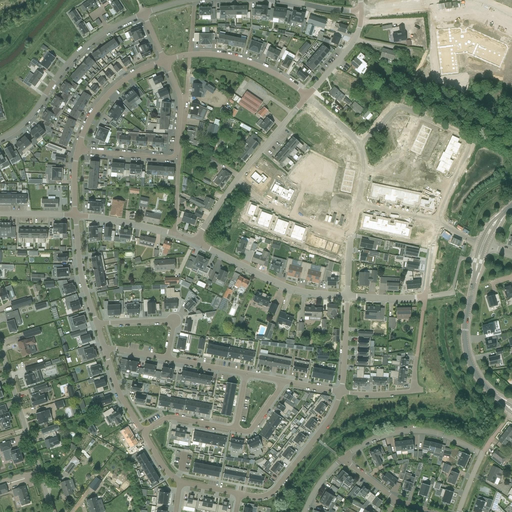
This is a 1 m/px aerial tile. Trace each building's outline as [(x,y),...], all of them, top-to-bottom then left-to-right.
[(97,0),(90,0),(83,5),(86,11),(96,5),(95,4),(98,2),(97,0)] [(112,4),(110,5),(116,14),(123,10),(117,0),(112,4)] [(252,9),(252,16),(260,17),(261,6),(255,6),(255,9),(252,9)] [(261,6),(260,17),(270,18),(270,12),(270,11),(267,10),(267,8),(267,7),(261,6)] [(220,7),(220,13),(217,13),(217,19),(220,19),(220,16),(225,16),(225,7),(220,7)] [(242,16),(241,16),(241,17),(247,17),(247,19),(250,19),(250,12),(247,12),(247,7),(241,7),(242,16)] [(199,16),(210,16),(210,20),(215,20),(215,9),(211,9),(211,8),(199,9),(199,16)] [(270,18),(269,20),(273,21),(273,18),(279,19),(280,9),(274,8),(274,9),(273,13),(270,12),(270,18)] [(82,19),(76,9),(69,14),(77,26),(83,22),(81,20),(82,19)] [(280,9),(279,19),(284,20),(284,22),(287,23),(289,16),(289,15),(286,15),(286,11),(286,10),(280,9)] [(287,23),(287,24),(290,25),(291,22),(296,23),(299,12),(294,10),(294,11),(293,11),(292,12),(291,16),(289,16),(287,23)] [(299,12),(296,23),(302,24),(302,26),(305,26),(305,24),(306,21),(304,20),(306,14),(304,14),(304,13),(299,12)] [(324,29),(327,21),(310,15),(307,23),(308,24),(316,26),(324,29)] [(84,36),(90,31),(84,22),(83,22),(77,26),(84,36)] [(340,25),(336,23),(335,27),(338,28),(338,31),(345,34),(347,27),(340,24),(340,25)] [(316,26),(308,24),(305,34),(312,37),(316,26)] [(400,34),(393,35),(394,43),(406,41),(403,26),(399,27),(400,34)] [(133,37),(142,33),(142,32),(142,33),(139,27),(135,28),(136,29),(128,32),(130,38),(133,37)] [(436,33),(440,75),(456,74),(454,54),(465,54),(498,69),(506,52),(506,51),(506,50),(506,48),(505,47),(505,46),(504,46),(469,29),(468,29),(467,29),(466,29),(465,29),(465,30),(464,30),(464,31),(464,32),(461,33),(461,31),(461,30),(460,30),(460,29),(459,29),(458,29),(439,30),(438,30),(438,31),(437,31),(437,32),(436,32),(436,33)] [(423,31),(415,32),(417,46),(425,46),(423,31)] [(139,44),(138,41),(144,38),(143,36),(144,36),(142,33),(133,37),(135,42),(132,43),(134,46),(139,44)] [(202,45),(202,46),(205,46),(205,34),(194,34),(194,42),(198,42),(198,41),(199,41),(199,45),(202,45)] [(211,40),(214,40),(214,34),(205,34),(205,46),(209,46),(209,45),(211,45),(211,40)] [(322,37),(321,41),(333,46),(334,44),(339,46),(341,41),(339,41),(340,39),(334,36),(333,38),(331,38),(330,40),(322,37)] [(109,43),(115,50),(119,47),(114,39),(109,43)] [(260,51),(263,52),(266,44),(260,41),(259,44),(252,41),(248,50),(259,54),(260,51)] [(301,48),(305,52),(310,46),(306,42),(301,48)] [(110,53),(115,50),(109,43),(105,46),(110,53)] [(137,55),(139,54),(149,50),(150,49),(148,46),(147,46),(146,44),(140,47),(139,44),(134,46),(137,55)] [(268,44),(265,49),(268,51),(266,56),(268,58),(271,59),(275,50),(270,48),(271,45),(268,44)] [(323,45),(319,49),(326,55),(330,51),(323,45)] [(101,49),(100,49),(106,56),(110,53),(105,46),(101,49)] [(271,59),(271,60),(273,61),(274,60),(277,62),(279,56),(282,58),(285,51),(286,48),(283,47),(282,50),(276,48),(275,50),(271,59)] [(100,49),(96,52),(101,59),(106,56),(100,49)] [(326,55),(319,49),(316,53),(323,59),(326,55)] [(395,53),(383,49),(381,57),(393,60),(395,53)] [(149,50),(139,54),(141,59),(148,56),(148,57),(151,56),(151,55),(149,50)] [(282,58),(281,60),(284,61),(281,66),(288,70),(293,61),(287,57),(289,53),(285,51),(282,58)] [(97,62),(101,59),(96,52),(92,55),(97,62)] [(40,69),(42,67),(47,70),(51,64),(53,62),(53,61),(56,58),(49,53),(40,65),(38,63),(36,66),(40,69)] [(313,57),(320,63),(323,59),(316,53),(313,57)] [(355,58),(350,64),(356,68),(357,69),(356,70),(360,73),(366,65),(367,64),(362,60),(365,57),(360,53),(356,59),(355,58)] [(85,61),(92,67),(96,63),(89,57),(85,61)] [(313,57),(309,61),(316,67),(320,63),(313,57)] [(119,58),(116,61),(118,64),(118,63),(122,68),(125,67),(125,68),(131,63),(130,62),(127,58),(122,62),(119,58)] [(85,61),(81,65),(88,71),(92,67),(85,61)] [(316,67),(309,61),(306,65),(313,71),(316,67)] [(111,64),(107,67),(110,70),(114,74),(116,72),(117,73),(123,69),(122,68),(118,63),(118,64),(113,67),(111,64)] [(81,66),(78,69),(84,75),(88,71),(81,65),(81,66)] [(300,78),(299,79),(302,82),(303,81),(304,81),(309,75),(306,73),(309,70),(304,66),(296,75),(300,78)] [(78,69),(74,73),(81,79),(84,75),(78,69)] [(102,71),(99,74),(102,77),(102,76),(106,81),(108,79),(109,79),(114,75),(114,74),(110,70),(105,74),(102,71)] [(26,85),(28,82),(35,87),(39,81),(40,79),(40,80),(43,75),(37,71),(30,80),(26,78),(23,83),(26,85)] [(77,83),(81,79),(74,73),(70,77),(77,83)] [(94,78),(91,82),(94,84),(99,88),(101,86),(102,86),(107,81),(106,81),(102,76),(102,77),(97,81),(94,78)] [(153,91),(163,86),(162,86),(162,87),(160,83),(163,82),(161,76),(160,76),(157,77),(157,78),(156,78),(154,79),(153,79),(149,81),(153,90),(153,91)] [(344,90),(350,83),(343,77),(343,78),(342,77),(336,83),(344,90)] [(63,84),(62,86),(70,91),(72,88),(75,90),(78,86),(70,81),(69,84),(65,82),(64,84),(63,84)] [(216,89),(207,83),(204,88),(213,94),(216,89)] [(87,86),(84,90),(92,96),(94,93),(95,94),(99,88),(94,84),(90,89),(87,86)] [(202,85),(193,84),(192,97),(201,98),(202,85)] [(61,88),(59,91),(63,93),(61,96),(69,100),(71,96),(68,94),(70,91),(62,86),(61,88)] [(163,87),(163,86),(153,91),(155,94),(158,93),(160,98),(169,94),(168,93),(169,93),(168,90),(167,90),(166,88),(164,90),(162,87),(163,87)] [(339,92),(334,87),(328,94),(333,98),(339,103),(344,97),(339,92)] [(128,94),(135,102),(144,95),(139,89),(136,92),(135,93),(133,90),(132,91),(132,90),(129,92),(130,93),(128,94)] [(81,97),(88,102),(91,97),(84,92),(81,97)] [(238,104),(254,115),(262,103),(246,92),(238,104)] [(135,102),(128,94),(127,95),(126,94),(124,96),(124,97),(127,102),(124,104),(131,111),(135,108),(132,104),(135,102)] [(56,96),(53,101),(61,105),(63,102),(66,105),(69,100),(61,96),(59,98),(56,96)] [(86,106),(88,102),(81,97),(78,102),(86,106)] [(165,103),(165,100),(158,99),(158,103),(160,103),(160,108),(161,108),(170,109),(170,103),(165,103)] [(53,101),(50,105),(54,107),(52,110),(60,115),(62,110),(59,108),(61,105),(53,101)] [(78,102),(75,106),(83,111),(86,106),(78,102)] [(359,115),(362,112),(364,110),(354,102),(350,107),(359,115)] [(199,106),(199,105),(192,104),(190,115),(196,116),(195,119),(200,119),(201,114),(205,115),(207,110),(199,106)] [(116,105),(111,110),(120,117),(124,111),(127,113),(129,111),(123,105),(121,108),(120,108),(120,107),(117,105),(117,106),(116,105)] [(75,106),(73,111),(80,116),(83,111),(75,106)] [(264,107),(258,114),(262,118),(268,111),(264,107)] [(45,112),(44,114),(52,119),(53,116),(57,119),(60,115),(52,110),(50,112),(47,110),(46,113),(45,112)] [(115,124),(120,117),(111,110),(107,116),(108,117),(108,118),(111,120),(111,119),(113,120),(112,122),(112,121),(109,125),(115,129),(118,126),(115,124)] [(80,116),(73,111),(70,116),(77,120),(80,116)] [(314,120),(306,113),(301,118),(303,120),(301,122),(310,129),(314,124),(312,122),(314,120)] [(43,117),(41,119),(45,121),(43,124),(47,127),(50,129),(53,125),(50,122),(52,119),(44,114),(42,116),(43,117)] [(267,117),(259,126),(266,132),(274,123),(267,117)] [(68,119),(66,124),(75,127),(74,127),(76,122),(68,119)] [(73,132),(75,127),(66,124),(64,129),(73,132)] [(168,131),(168,125),(160,124),(160,127),(156,127),(156,130),(153,129),(153,132),(165,133),(165,130),(168,131)] [(219,126),(212,124),(209,124),(208,125),(207,131),(207,133),(210,133),(217,134),(219,126)] [(35,128),(34,128),(40,137),(42,139),(47,135),(51,138),(51,136),(52,134),(53,130),(52,130),(50,133),(45,130),(44,131),(39,125),(38,126),(38,125),(35,128)] [(419,130),(428,134),(430,129),(421,125),(419,130)] [(98,130),(97,133),(107,137),(109,138),(111,133),(111,132),(110,132),(111,129),(106,127),(105,127),(104,130),(100,128),(99,130),(98,130)] [(188,127),(187,131),(186,136),(185,142),(193,143),(195,128),(190,127),(188,127)] [(31,132),(30,133),(34,138),(32,140),(36,145),(38,143),(36,140),(40,137),(34,128),(33,129),(30,131),(31,132)] [(64,129),(62,134),(71,137),(72,132),(73,132),(64,129)] [(324,133),(320,129),(315,134),(320,138),(324,133)] [(419,130),(417,135),(426,139),(428,134),(419,130)] [(119,145),(124,145),(125,136),(121,136),(122,132),(117,131),(116,140),(119,141),(119,145)] [(128,136),(125,136),(124,145),(129,145),(130,141),(133,142),(134,133),(129,132),(128,136)] [(96,137),(95,139),(100,141),(98,145),(105,145),(105,143),(105,142),(107,137),(97,133),(95,136),(96,137)] [(138,133),(134,133),(133,142),(136,142),(136,146),(138,146),(138,147),(141,147),(142,138),(138,137),(138,133)] [(330,142),(334,138),(332,137),(333,136),(329,133),(324,138),(321,142),(326,147),(319,155),(326,158),(336,147),(330,142)] [(69,142),(71,137),(62,134),(61,139),(69,142)] [(145,138),(142,138),(141,147),(143,147),(143,146),(146,147),(146,143),(150,143),(150,134),(145,134),(145,138)] [(155,134),(150,134),(150,143),(153,143),(152,147),(158,148),(158,139),(155,139),(155,134)] [(162,139),(158,139),(158,148),(163,148),(163,144),(167,144),(167,135),(162,135),(162,139)] [(423,144),(426,139),(417,135),(414,140),(423,144)] [(447,144),(458,149),(461,144),(457,142),(459,139),(451,135),(447,144)] [(21,139),(20,140),(29,150),(36,145),(32,140),(29,142),(25,137),(24,137),(21,139)] [(239,156),(238,157),(241,159),(245,162),(259,144),(255,141),(250,137),(245,143),(244,142),(239,148),(240,149),(243,151),(239,156)] [(289,142),(296,147),(297,146),(301,149),(303,146),(293,137),(289,142)] [(67,147),(69,142),(61,139),(59,144),(67,147)] [(17,144),(16,144),(20,149),(18,151),(22,156),(29,150),(20,140),(19,140),(16,143),(17,144)] [(421,149),(423,144),(414,140),(412,145),(421,149)] [(289,142),(285,146),(296,155),(298,152),(294,149),(296,147),(289,142)] [(64,153),(65,153),(66,150),(49,144),(45,146),(57,151),(56,154),(55,161),(58,161),(58,162),(62,162),(65,162),(66,156),(64,156),(63,155),(64,153)] [(447,144),(443,152),(451,156),(452,152),(456,154),(458,149),(447,144)] [(421,149),(412,145),(410,150),(419,154),(421,149)] [(296,155),(285,146),(282,150),(288,156),(289,154),(293,158),(296,155)] [(10,147),(4,150),(10,161),(14,159),(16,163),(21,160),(19,157),(17,151),(16,151),(13,152),(10,147)] [(288,156),(282,150),(278,155),(288,164),(290,161),(287,158),(288,156)] [(451,156),(443,152),(440,161),(450,166),(453,161),(449,159),(451,156)] [(0,165),(3,164),(5,168),(10,165),(6,157),(3,159),(2,155),(1,156),(0,153),(0,165)] [(288,164),(278,155),(274,159),(281,165),(282,163),(286,166),(288,164)] [(407,155),(403,160),(411,168),(417,163),(425,166),(426,162),(411,155),(409,158),(407,155)] [(209,161),(212,163),(220,167),(222,163),(214,159),(211,157),(209,161)] [(404,176),(411,168),(403,160),(398,164),(402,168),(399,171),(404,176)] [(265,161),(260,166),(269,173),(273,169),(276,172),(279,169),(273,164),(271,166),(265,161)] [(448,171),(450,166),(440,161),(436,169),(443,173),(445,169),(448,171)] [(117,173),(118,164),(118,163),(115,163),(115,164),(112,163),(111,169),(108,169),(108,175),(111,176),(111,173),(117,173)] [(117,173),(117,176),(123,177),(126,177),(127,171),(124,170),(124,164),(118,164),(117,173)] [(50,168),(49,175),(63,175),(63,170),(62,170),(62,169),(56,169),(56,166),(47,165),(47,168),(50,168)] [(127,171),(126,177),(129,177),(129,176),(135,176),(136,175),(135,175),(136,165),(130,165),(130,171),(127,171)] [(141,175),(141,178),(144,178),(145,172),(142,172),(142,166),(139,166),(139,165),(137,165),(136,165),(135,175),(136,175),(141,175)] [(400,173),(393,165),(392,167),(391,166),(384,173),(386,175),(382,178),(393,180),(394,179),(391,176),(395,172),(398,175),(400,173)] [(222,170),(217,177),(220,179),(216,184),(222,189),(231,176),(225,171),(224,172),(222,170)] [(255,172),(250,178),(259,186),(265,180),(255,172)] [(63,181),(63,175),(49,175),(52,175),(51,181),(48,180),(48,184),(55,184),(55,181),(62,182),(62,181),(63,181)] [(270,192),(275,195),(279,187),(274,184),(270,192)] [(381,195),(382,187),(373,185),(371,197),(376,198),(377,195),(381,195)] [(283,189),(279,187),(275,195),(279,197),(283,189)] [(389,201),(391,189),(382,187),(381,195),(384,196),(384,200),(389,201)] [(279,197),(284,199),(288,191),(283,189),(279,197)] [(391,189),(389,201),(395,202),(395,198),(399,199),(401,191),(391,189)] [(292,194),(288,191),(284,199),(289,202),(292,194)] [(410,193),(401,191),(399,199),(403,200),(402,203),(407,205),(410,193)] [(410,193),(407,205),(413,206),(413,202),(417,203),(419,195),(410,193)] [(141,197),(139,203),(147,205),(149,199),(141,197)] [(209,211),(214,201),(207,197),(204,203),(197,200),(195,204),(195,205),(201,208),(203,209),(209,211)] [(434,211),(436,203),(435,203),(435,199),(430,198),(429,201),(426,201),(422,200),(420,207),(424,208),(424,209),(434,211)] [(42,208),(58,208),(58,200),(55,200),(50,200),(42,200),(42,208)] [(105,201),(95,200),(94,212),(100,212),(100,211),(101,211),(101,210),(101,209),(104,209),(105,201)] [(110,215),(121,217),(124,202),(113,200),(110,215)] [(255,218),(253,217),(256,207),(250,205),(246,215),(252,217),(251,223),(253,224),(255,218)] [(203,214),(199,212),(196,211),(194,216),(185,213),(182,221),(186,223),(186,222),(194,225),(197,217),(201,219),(203,214)] [(257,222),(263,224),(266,214),(261,212),(258,219),(255,218),(253,224),(256,225),(257,222)] [(146,213),(144,221),(159,224),(160,216),(146,213)] [(272,216),(266,214),(263,224),(268,226),(267,230),(270,231),(272,225),(269,224),(272,216)] [(362,228),(371,230),(373,222),(369,221),(370,217),(364,216),(362,228)] [(380,232),(383,220),(377,219),(376,222),(373,222),(371,230),(380,232)] [(275,226),(272,225),(270,231),(273,232),(273,230),(279,232),(283,222),(277,220),(275,226)] [(380,232),(389,233),(391,225),(387,225),(388,221),(383,220),(380,232)] [(287,237),(289,231),(286,230),(288,224),(283,222),(279,232),(285,234),(284,236),(287,237)] [(395,226),(391,225),(389,233),(398,235),(401,223),(395,222),(395,226)] [(1,223),(0,233),(1,233),(7,233),(7,237),(15,237),(15,227),(11,227),(11,223),(1,223)] [(401,223),(398,235),(408,237),(409,229),(405,228),(406,225),(401,223)] [(49,237),(53,237),(53,235),(59,235),(59,238),(60,238),(60,224),(53,224),(53,229),(50,229),(49,237)] [(89,227),(90,239),(97,238),(97,241),(101,241),(102,232),(97,232),(97,226),(89,227)] [(289,231),(287,237),(290,238),(290,236),(296,238),(299,228),(294,226),(291,232),(289,231)] [(105,227),(104,237),(110,238),(110,241),(114,242),(114,237),(115,232),(111,231),(112,228),(105,227)] [(427,237),(428,229),(418,227),(418,228),(414,227),(412,235),(417,236),(417,235),(427,237)] [(303,236),(305,230),(299,228),(296,238),(302,240),(301,242),(304,243),(306,237),(303,236)] [(114,237),(114,242),(120,243),(120,239),(130,240),(131,231),(127,231),(127,230),(124,230),(124,231),(120,230),(119,237),(114,237)] [(311,246),(314,237),(308,235),(305,244),(311,246)] [(153,247),(155,240),(148,238),(148,239),(140,237),(139,244),(153,247)] [(311,246),(317,248),(321,239),(314,237),(311,246)] [(250,251),(251,250),(253,243),(255,239),(250,238),(250,239),(249,242),(241,240),(237,251),(244,254),(245,250),(245,249),(250,251)] [(362,239),(360,247),(372,249),(373,245),(380,246),(382,240),(370,238),(369,241),(362,239)] [(327,241),(321,239),(317,248),(324,250),(327,241)] [(169,250),(172,243),(165,241),(163,247),(159,246),(159,250),(159,257),(166,256),(167,255),(169,250)] [(327,241),(324,250),(330,253),(333,243),(327,241)] [(333,243),(330,253),(336,255),(340,246),(333,243)] [(412,250),(413,247),(395,243),(394,247),(406,250),(404,256),(412,258),(412,256),(417,257),(419,251),(412,250)] [(364,254),(361,253),(359,260),(371,262),(372,256),(379,257),(379,253),(363,250),(365,251),(364,254)] [(54,252),(54,256),(53,256),(54,262),(68,261),(67,254),(62,255),(62,251),(54,252)] [(252,261),(263,266),(268,253),(263,251),(261,257),(254,254),(252,261)] [(94,257),(91,258),(92,263),(103,261),(102,252),(93,253),(94,257)] [(193,266),(192,267),(198,269),(199,269),(204,258),(203,258),(203,257),(199,255),(199,256),(197,255),(193,266)] [(395,256),(395,260),(407,262),(406,268),(413,270),(413,269),(418,270),(419,264),(413,263),(414,259),(395,256)] [(198,269),(198,270),(206,274),(207,275),(210,269),(209,269),(206,268),(210,261),(208,260),(209,259),(205,258),(204,258),(199,269),(198,269)] [(288,258),(284,273),(287,273),(287,276),(292,277),(295,266),(292,265),(293,260),(288,258)] [(154,271),(175,270),(175,260),(154,261),(154,271)] [(281,270),(284,271),(286,261),(283,260),(282,263),(272,261),(270,270),(276,271),(276,272),(280,273),(281,270)] [(295,266),(292,277),(298,278),(300,279),(300,277),(303,277),(307,263),(302,262),(302,263),(297,261),(296,266),(295,266)] [(307,263),(303,277),(306,278),(306,280),(308,281),(313,282),(316,271),(315,271),(310,270),(312,265),(312,264),(307,263)] [(0,264),(0,278),(1,271),(5,272),(5,270),(14,270),(14,265),(0,264)] [(62,265),(53,265),(54,270),(57,270),(57,278),(61,277),(62,278),(62,277),(64,277),(65,277),(69,277),(69,275),(70,275),(69,270),(68,270),(68,269),(63,269),(62,265)] [(316,271),(313,282),(318,284),(319,281),(322,282),(326,268),(321,267),(319,272),(316,271)] [(222,272),(220,271),(218,275),(215,274),(212,281),(215,283),(217,279),(224,283),(227,277),(226,277),(228,273),(227,273),(228,272),(225,271),(224,272),(223,271),(222,272)] [(326,271),(323,282),(327,283),(327,286),(337,287),(337,278),(331,278),(331,272),(326,271)] [(376,283),(376,271),(372,271),(372,274),(359,273),(359,281),(359,286),(368,286),(369,280),(371,281),(371,283),(376,283)] [(402,287),(407,286),(407,289),(420,288),(419,281),(409,282),(409,276),(412,275),(412,271),(407,271),(402,287)] [(238,280),(233,277),(232,277),(231,281),(223,298),(218,309),(222,310),(224,306),(227,299),(228,300),(229,300),(233,291),(234,289),(232,288),(233,285),(235,286),(239,288),(239,289),(240,290),(239,291),(243,292),(243,291),(244,292),(246,289),(247,289),(250,282),(240,277),(238,280)] [(386,291),(398,291),(399,283),(393,283),(393,278),(380,278),(380,290),(380,289),(386,290),(386,291)] [(66,281),(57,281),(59,287),(63,286),(66,294),(66,295),(76,291),(74,286),(73,287),(72,284),(68,285),(66,281)] [(37,284),(32,286),(35,293),(39,291),(39,290),(41,289),(40,285),(38,286),(37,284)] [(12,290),(11,286),(0,289),(0,290),(1,293),(0,293),(0,296),(2,301),(8,299),(9,301),(12,300),(9,291),(12,290)] [(174,288),(170,289),(171,309),(177,309),(177,303),(178,302),(178,299),(180,299),(180,293),(174,293),(174,288)] [(187,304),(184,308),(189,313),(197,304),(193,301),(195,298),(197,297),(189,290),(184,301),(187,304)] [(267,307),(269,308),(268,311),(275,314),(278,306),(271,303),(271,304),(268,303),(271,298),(266,296),(266,295),(263,293),(262,294),(258,293),(256,297),(254,296),(252,300),(254,301),(254,302),(258,303),(257,305),(262,307),(263,305),(267,307)] [(495,300),(494,295),(487,297),(490,308),(497,306),(497,305),(501,304),(499,298),(495,300)] [(74,303),(73,300),(72,296),(64,298),(66,303),(69,302),(72,312),(81,308),(79,301),(74,303)] [(13,310),(28,305),(27,299),(26,298),(11,303),(13,310)] [(148,311),(148,314),(156,314),(156,311),(159,310),(159,304),(155,305),(155,303),(148,304),(148,300),(144,300),(144,312),(148,311)] [(119,304),(114,304),(114,316),(115,316),(115,317),(119,317),(118,316),(120,316),(120,309),(123,309),(123,301),(119,301),(119,304)] [(113,316),(114,316),(114,304),(108,305),(108,302),(104,302),(104,310),(108,309),(108,316),(110,316),(110,317),(113,317),(113,316)] [(127,315),(133,315),(133,303),(127,304),(127,305),(124,305),(125,313),(127,313),(127,315)] [(139,303),(133,303),(133,315),(139,315),(139,312),(141,312),(141,304),(139,304),(139,303)] [(336,316),(338,305),(328,304),(327,315),(330,315),(329,318),(336,319),(336,316)] [(380,308),(365,307),(365,315),(372,316),(372,320),(383,320),(383,316),(379,316),(380,308)] [(410,319),(410,315),(410,307),(397,308),(397,319),(410,319)] [(309,317),(308,320),(321,320),(321,317),(322,308),(305,308),(304,317),(309,317)] [(16,326),(17,326),(16,320),(20,319),(17,311),(10,313),(12,321),(7,323),(8,326),(9,330),(10,333),(13,332),(14,333),(17,332),(17,331),(16,326)] [(281,312),(277,323),(282,325),(282,324),(290,327),(293,318),(285,315),(285,314),(281,312)] [(202,314),(196,315),(193,315),(192,320),(186,319),(185,324),(185,326),(184,331),(191,332),(193,332),(191,332),(192,327),(194,327),(195,320),(203,318),(202,314)] [(79,326),(85,323),(84,319),(85,319),(84,316),(83,316),(84,316),(79,318),(78,315),(72,317),(75,326),(71,327),(72,332),(80,329),(79,326)] [(482,326),(483,332),(484,335),(485,334),(492,333),(493,336),(497,335),(500,335),(501,334),(500,331),(496,332),(494,322),(488,324),(488,325),(482,326)] [(269,323),(266,329),(266,331),(272,333),(273,331),(275,325),(269,323)] [(39,328),(28,331),(30,337),(40,333),(39,328)] [(87,334),(85,329),(75,333),(76,337),(80,336),(82,344),(92,341),(90,335),(87,335),(87,334)] [(178,338),(178,341),(177,345),(176,349),(180,350),(180,351),(183,351),(183,350),(184,350),(185,345),(189,346),(191,335),(183,334),(182,339),(178,338)] [(358,340),(357,347),(363,347),(370,347),(374,347),(374,342),(370,341),(371,338),(363,337),(363,340),(358,340)] [(485,346),(486,350),(490,349),(496,348),(495,344),(497,343),(496,337),(490,338),(490,341),(485,342),(486,346),(485,346)] [(23,357),(32,354),(29,346),(35,344),(33,338),(27,340),(18,343),(20,349),(20,348),(23,357)] [(84,351),(83,347),(77,349),(79,356),(85,354),(87,360),(97,357),(95,350),(94,351),(93,348),(84,351)] [(229,347),(227,358),(228,358),(234,359),(234,358),(236,349),(236,348),(230,347),(229,347)] [(357,350),(357,356),(363,356),(370,357),(370,347),(363,347),(363,350),(357,350)] [(234,358),(234,359),(240,360),(241,360),(242,350),(236,348),(236,349),(234,358)] [(241,360),(240,360),(247,362),(247,361),(249,352),(249,351),(242,350),(241,360)] [(317,360),(328,360),(329,354),(322,354),(322,350),(318,350),(317,360)] [(488,358),(488,359),(490,366),(499,363),(498,359),(502,358),(501,354),(503,354),(502,350),(495,351),(496,355),(497,356),(488,358)] [(247,361),(247,362),(253,363),(254,363),(256,352),(255,352),(249,351),(249,352),(247,361)] [(260,353),(258,364),(265,365),(267,355),(260,353)] [(273,363),(274,363),(276,356),(267,355),(265,365),(272,367),(273,363)] [(284,358),(276,356),(274,363),(276,363),(275,367),(282,369),(284,358)] [(357,359),(356,365),(367,366),(369,366),(370,357),(363,356),(363,359),(357,359)] [(392,361),(391,365),(400,366),(406,367),(408,367),(409,360),(407,360),(407,357),(401,356),(400,362),(392,361)] [(284,358),(282,369),(289,370),(291,359),(284,358)] [(120,364),(119,364),(122,373),(125,373),(130,374),(131,373),(130,372),(131,371),(133,361),(127,360),(126,366),(120,364)] [(300,372),(302,361),(294,360),(292,371),(300,372)] [(131,371),(130,372),(131,373),(139,374),(141,368),(138,368),(139,363),(133,361),(131,371)] [(309,363),(302,361),(300,372),(307,373),(309,363)] [(28,375),(24,376),(27,386),(30,385),(30,386),(34,385),(34,384),(36,383),(43,381),(41,376),(36,378),(35,373),(40,372),(39,370),(52,366),(50,362),(43,364),(43,363),(25,368),(27,374),(28,375)] [(91,368),(93,376),(102,373),(102,372),(101,368),(101,369),(100,365),(97,366),(96,362),(86,365),(87,370),(91,368)] [(141,368),(139,374),(148,376),(150,365),(145,364),(144,369),(141,368)] [(150,365),(148,376),(157,378),(158,372),(155,371),(156,366),(150,365)] [(391,371),(390,374),(406,377),(407,370),(405,369),(406,367),(400,366),(399,372),(391,371)] [(157,378),(157,379),(166,381),(166,379),(166,378),(168,368),(162,367),(161,372),(158,372),(157,378)] [(166,378),(166,379),(175,381),(176,375),(173,375),(174,369),(168,368),(166,378)] [(370,379),(369,383),(372,383),(372,385),(379,386),(380,369),(376,369),(376,374),(376,377),(370,377),(370,379)] [(380,369),(379,386),(386,386),(386,384),(389,384),(389,378),(383,378),(383,369),(380,369)] [(360,370),(359,387),(366,387),(366,385),(369,385),(369,383),(370,379),(370,377),(370,375),(364,375),(364,370),(360,370)] [(178,375),(177,380),(180,381),(180,380),(185,381),(185,383),(187,372),(182,371),(181,375),(178,375)] [(390,374),(390,378),(398,379),(397,385),(403,386),(403,383),(405,383),(406,377),(390,374)] [(100,377),(93,379),(98,393),(97,393),(97,394),(104,391),(103,387),(106,386),(104,379),(101,380),(100,377)] [(132,384),(130,390),(141,392),(143,393),(145,384),(138,382),(137,385),(132,384)] [(49,391),(48,391),(48,388),(46,384),(33,388),(35,392),(35,394),(31,395),(32,399),(31,399),(32,402),(31,402),(32,406),(33,406),(34,407),(47,402),(44,393),(49,391)] [(73,386),(67,388),(70,398),(75,396),(73,386)] [(284,402),(291,407),(298,397),(293,393),(292,396),(287,392),(283,397),(286,399),(284,402)] [(112,403),(109,395),(103,397),(102,397),(101,395),(103,394),(92,397),(94,403),(97,403),(99,407),(112,403)] [(148,395),(142,394),(141,396),(136,395),(134,402),(145,404),(146,397),(147,398),(148,395)] [(160,395),(158,406),(164,407),(166,397),(160,396),(160,395)] [(321,395),(314,404),(324,411),(327,407),(324,404),(330,397),(321,395)] [(164,407),(171,409),(171,408),(173,399),(173,398),(166,397),(164,407)] [(171,408),(171,409),(177,410),(177,409),(179,400),(179,399),(173,398),(173,399),(171,408)] [(177,409),(177,410),(184,411),(186,400),(186,401),(179,399),(179,400),(177,409)] [(63,400),(54,403),(56,409),(65,406),(63,400)] [(186,400),(184,411),(190,412),(191,411),(192,402),(193,401),(186,400)] [(191,411),(190,412),(197,413),(197,412),(199,403),(193,401),(192,402),(191,411)] [(284,417),(291,407),(284,402),(282,405),(279,403),(276,408),(281,411),(279,414),(284,417)] [(197,412),(197,413),(203,414),(204,414),(205,404),(199,403),(197,412)] [(204,414),(203,414),(210,416),(212,405),(205,404),(204,414)] [(311,407),(308,410),(317,417),(315,416),(317,413),(320,416),(324,411),(314,404),(311,408),(311,407)] [(0,422),(2,422),(4,428),(10,426),(8,420),(10,420),(8,413),(7,414),(6,412),(7,412),(5,405),(0,407),(0,422)] [(119,411),(118,411),(114,413),(112,409),(103,414),(106,418),(110,416),(113,422),(115,421),(117,425),(123,422),(120,418),(122,417),(120,414),(121,413),(119,411)] [(43,424),(48,423),(47,418),(51,417),(49,410),(45,412),(45,411),(36,414),(37,418),(36,418),(37,421),(38,421),(39,425),(40,425),(40,426),(44,425),(43,424)] [(307,416),(305,420),(314,427),(317,423),(314,420),(317,417),(308,410),(305,414),(307,416)] [(274,413),(270,418),(271,419),(279,424),(283,419),(274,413)] [(270,418),(267,424),(275,429),(275,430),(279,424),(271,419),(270,418)] [(305,420),(299,427),(305,432),(308,429),(311,431),(314,427),(305,420)] [(41,430),(41,431),(43,435),(45,441),(48,449),(54,446),(52,439),(57,438),(55,432),(60,430),(58,424),(41,430)] [(96,433),(93,428),(94,427),(92,424),(86,431),(94,435),(96,433)] [(267,424),(263,429),(271,435),(272,435),(275,430),(275,429),(267,424)] [(299,427),(293,434),(303,442),(306,437),(303,435),(305,432),(299,427)] [(511,428),(509,427),(498,441),(504,446),(507,442),(507,443),(509,441),(511,443),(511,428)] [(133,446),(137,444),(128,428),(122,432),(131,447),(127,449),(131,454),(136,451),(133,446)] [(179,441),(181,429),(176,428),(175,432),(171,431),(170,439),(179,441)] [(187,430),(181,429),(179,441),(188,443),(190,435),(186,434),(187,430)] [(259,434),(259,435),(268,441),(268,440),(272,435),(271,435),(263,429),(259,434)] [(194,431),(192,442),(193,442),(199,443),(199,442),(201,433),(201,432),(195,431),(194,431)] [(199,442),(199,443),(205,444),(206,444),(207,434),(201,432),(201,433),(199,442)] [(206,444),(205,444),(212,445),(214,435),(207,434),(206,444)] [(293,434),(287,442),(294,447),(296,444),(299,446),(303,442),(293,434)] [(212,445),(218,447),(218,446),(220,437),(220,436),(214,435),(212,445)] [(218,446),(218,447),(225,448),(227,437),(220,436),(220,437),(218,446)] [(252,439),(259,456),(262,454),(259,446),(261,445),(258,437),(252,439)] [(83,450),(81,452),(88,459),(90,457),(86,453),(95,441),(92,439),(84,451),(83,450)] [(259,456),(252,439),(247,442),(250,450),(252,449),(255,457),(259,456)] [(237,440),(234,457),(235,457),(238,458),(239,449),(242,450),(243,441),(237,440)] [(424,441),(422,450),(428,451),(430,442),(424,441)] [(15,464),(23,461),(19,449),(11,452),(10,449),(11,449),(9,442),(0,444),(0,447),(1,452),(3,451),(4,455),(9,453),(11,460),(13,459),(15,464)] [(287,442),(282,449),(291,456),(295,452),(292,449),(294,447),(287,442)] [(430,442),(428,451),(431,452),(431,454),(433,454),(434,452),(436,443),(430,442)] [(433,454),(433,456),(439,457),(440,456),(440,454),(442,445),(439,444),(439,443),(437,442),(436,444),(436,443),(434,452),(433,454)] [(372,458),(381,454),(378,448),(378,449),(369,453),(369,452),(369,453),(372,459),(372,458)] [(274,454),(283,461),(285,458),(288,461),(291,456),(282,449),(279,453),(278,452),(275,455),(274,454)] [(459,451),(456,456),(460,458),(457,465),(464,468),(469,456),(462,453),(459,451)] [(493,456),(499,461),(502,457),(496,452),(493,456)] [(136,458),(139,462),(146,458),(144,453),(136,458)] [(273,460),(270,463),(280,471),(283,466),(280,464),(283,461),(274,454),(271,458),(273,460)] [(381,454),(372,458),(376,467),(382,464),(379,459),(382,458),(381,454)] [(65,471),(69,474),(75,466),(74,465),(73,464),(80,461),(76,458),(74,456),(66,467),(67,468),(65,471)] [(141,467),(149,462),(146,458),(139,462),(141,467)] [(152,466),(149,462),(141,467),(144,471),(152,466)] [(270,463),(265,471),(271,476),(273,473),(276,475),(280,471),(270,463)] [(145,476),(146,476),(154,471),(152,466),(144,471),(142,472),(145,476)] [(223,478),(230,479),(232,468),(225,467),(223,478)] [(255,484),(258,468),(258,467),(257,473),(250,472),(248,483),(255,484)] [(493,467),(487,480),(494,483),(497,485),(503,471),(493,467)] [(240,470),(232,468),(230,479),(237,481),(240,470)] [(258,468),(255,484),(263,486),(264,477),(261,477),(262,471),(258,468)] [(247,471),(240,470),(237,481),(245,482),(247,471)] [(146,476),(148,480),(157,475),(154,471),(146,476)] [(342,482),(348,475),(343,471),(337,478),(342,482)] [(451,471),(447,482),(454,485),(455,484),(456,482),(456,481),(459,474),(451,471)] [(384,476),(383,475),(381,478),(382,479),(381,479),(392,488),(398,481),(387,472),(384,476)] [(160,480),(157,475),(148,480),(147,481),(150,485),(160,480)] [(355,481),(348,475),(342,482),(349,488),(351,486),(352,485),(355,481)] [(413,484),(413,483),(415,478),(410,476),(408,482),(406,481),(403,490),(410,492),(413,484)] [(68,480),(61,483),(65,497),(73,494),(71,490),(75,489),(72,480),(68,481),(68,480)] [(422,484),(418,495),(426,497),(430,486),(427,485),(428,482),(421,480),(420,483),(422,484)] [(432,488),(437,490),(439,490),(440,488),(441,484),(434,482),(433,485),(432,488)] [(0,494),(8,492),(6,484),(0,485),(0,494)] [(25,486),(17,489),(22,506),(30,503),(25,486)] [(367,500),(371,495),(372,494),(369,492),(370,492),(363,487),(361,490),(358,488),(354,493),(357,495),(360,492),(363,494),(361,496),(367,500)] [(158,498),(168,499),(169,493),(164,493),(165,490),(159,489),(158,492),(159,492),(158,498)] [(445,490),(442,489),(440,496),(443,497),(442,502),(443,503),(446,504),(449,505),(453,492),(446,490),(445,490)] [(326,492),(323,497),(331,502),(334,497),(326,492),(325,492),(326,492)] [(188,495),(187,501),(184,501),(183,506),(196,509),(197,501),(193,500),(194,496),(188,495)] [(376,508),(377,508),(382,501),(377,498),(374,496),(373,497),(371,495),(367,500),(373,505),(373,506),(376,508)] [(89,510),(99,507),(96,497),(86,500),(90,510),(89,510)] [(319,502),(328,508),(329,509),(328,511),(334,511),(335,511),(331,510),(334,504),(331,502),(323,497),(320,502),(319,502)] [(499,511),(496,509),(499,498),(495,497),(491,510),(493,511),(499,511)] [(156,507),(162,508),(163,505),(168,505),(168,499),(158,498),(158,504),(157,504),(156,507)] [(206,511),(208,499),(203,498),(202,502),(198,501),(197,509),(206,511)] [(208,499),(206,511),(212,511),(215,511),(217,505),(213,504),(214,500),(208,499)] [(473,511),(472,511),(481,511),(483,506),(485,507),(490,508),(492,501),(488,499),(487,503),(485,502),(477,499),(473,511)] [(229,511),(230,509),(227,509),(229,503),(223,502),(222,506),(218,505),(216,511),(229,511)]
